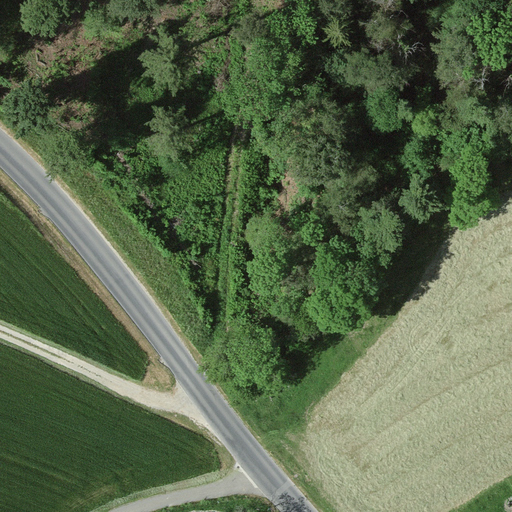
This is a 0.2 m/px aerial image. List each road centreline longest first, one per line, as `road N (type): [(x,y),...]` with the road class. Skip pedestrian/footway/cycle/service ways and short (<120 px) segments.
road 1 (unclassified): [(0,148),(62,210),(300,511)]
road 2 (track): [(206,394),(165,402),(0,331)]
road 3 (track): [(274,483),(141,511)]
